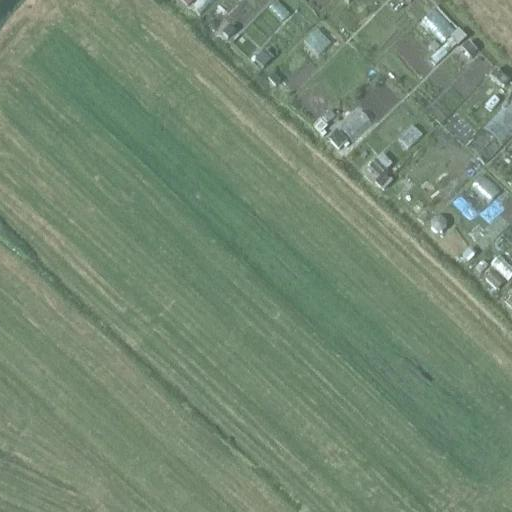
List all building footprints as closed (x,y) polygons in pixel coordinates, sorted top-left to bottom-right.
[(199,15),(213,0),(196,0),(191,6),(199,15)] [(227,28),(221,35),(227,40),(233,33),(227,28)] [(457,32),(449,40),(457,48),(465,40),(457,32)] [(265,52),(256,62),(263,69),(273,59),(265,52)] [(273,76),(267,81),(274,88),(279,83),(273,76)] [(511,129),(511,95),(497,119),(511,129)] [(318,121),(312,128),(319,135),(326,128),(318,121)] [(336,131),(327,140),(337,151),(346,142),(336,131)] [(375,162),(367,169),(378,180),(385,173),(375,162)] [(475,186),(488,201),(499,191),(485,176),(475,186)] [(433,222),(429,226),(429,234),(434,238),(441,238),(445,233),(445,226),(440,222),(433,222)] [(503,255),(493,266),(510,281),(511,277),(511,242),(504,235),(493,247),(503,255)] [(469,254),(462,260),(468,267),(475,260),(469,254)] [(491,275),(484,282),(496,293),(503,286),(491,275)]
